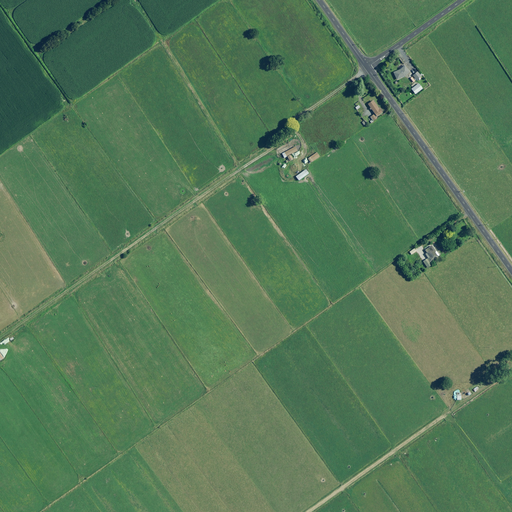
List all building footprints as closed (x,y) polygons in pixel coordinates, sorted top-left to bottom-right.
[(410,72),(406,66),(393,73),(397,79),(410,72)] [(420,74),(417,71),(413,76),(417,80),(423,75),(421,73),(420,74)] [(423,89),(419,83),(412,89),(416,94),(423,89)] [(375,114),(370,117),(372,119),(369,121),(371,123),(378,118),(377,117),(382,113),(373,100),(368,104),(375,114)] [(298,151),(295,146),(282,154),(284,158),(287,156),(290,161),(293,159),(291,154),(298,151)] [(320,157),(317,152),(308,159),(311,163),(320,157)] [(309,173),(306,169),(296,177),(299,181),(309,173)] [(425,249),(427,253),(425,254),(428,258),(423,261),(428,268),(432,265),(430,262),(440,255),(436,251),(434,249),(431,245),(425,249)]
